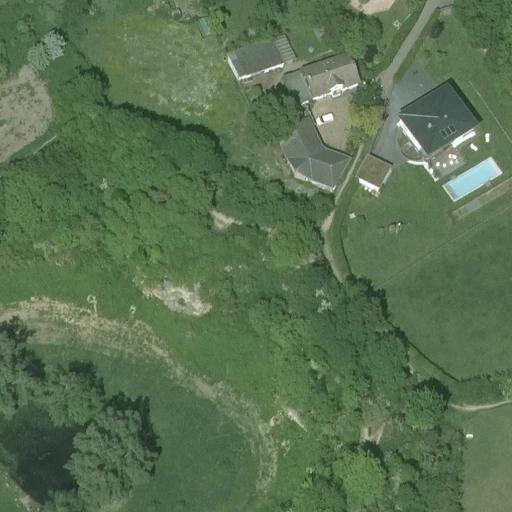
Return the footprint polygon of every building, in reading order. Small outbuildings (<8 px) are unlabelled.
[(362,0),(364,1),(365,7),(371,6),(376,9),(383,7),(386,3),(398,0),(362,0)] [(268,57),(223,75),(234,101),(279,83),(268,57)] [(354,102),(343,74),(280,99),(291,127),(327,113),(328,116),(336,113),(335,110),(354,102)] [(395,142),(421,182),(447,164),(448,164),(468,151),(441,111),(395,142)] [(286,179),(289,185),(311,176),(313,175),(304,151),(279,161),(286,179)] [(280,181),(289,203),(324,216),(341,187),(311,176),(289,185),(286,179),(280,181)] [(372,217),(385,192),(361,180),(348,205),(372,217)]
